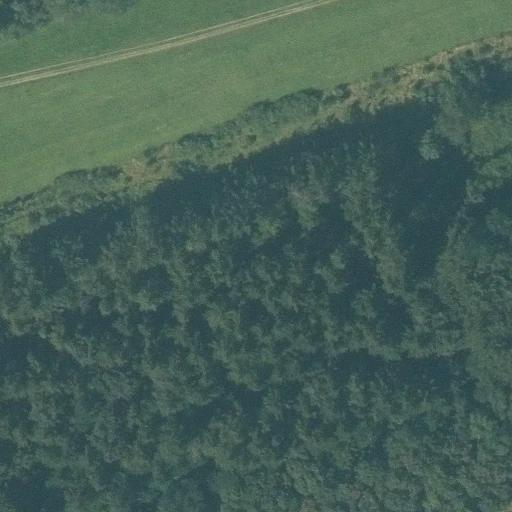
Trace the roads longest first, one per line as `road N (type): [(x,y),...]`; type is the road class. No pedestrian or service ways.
road 1 (track): [(511,218),(498,225),(459,280),(402,377),(42,511)]
road 2 (track): [(511,422),(440,231),(370,0)]
road 3 (track): [(329,0),(0,75)]
